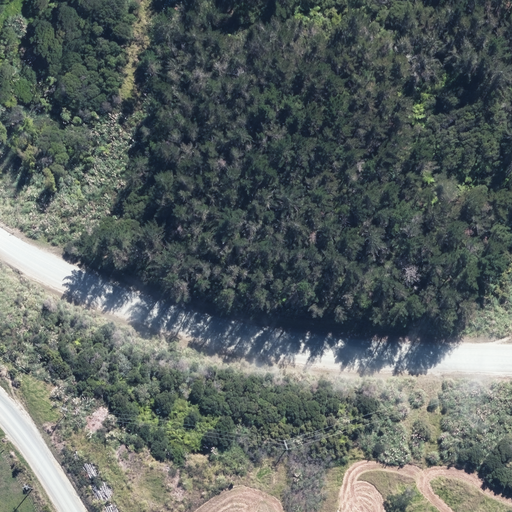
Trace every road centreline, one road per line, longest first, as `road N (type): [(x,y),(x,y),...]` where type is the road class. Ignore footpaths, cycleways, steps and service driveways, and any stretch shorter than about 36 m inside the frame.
road 1 (tertiary): [(0,240),(39,264),(201,326),(351,354),(511,360)]
road 2 (unclassified): [(71,511),(0,409)]
